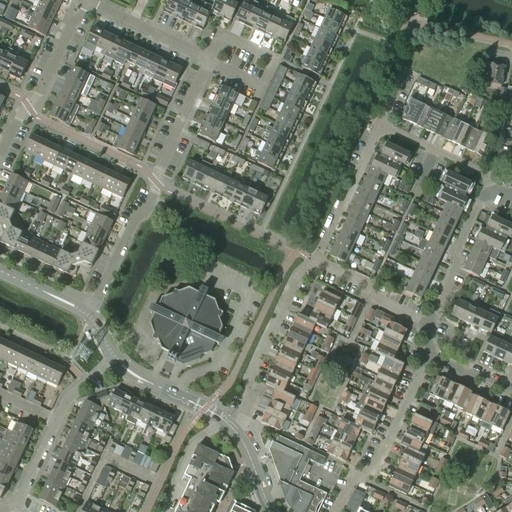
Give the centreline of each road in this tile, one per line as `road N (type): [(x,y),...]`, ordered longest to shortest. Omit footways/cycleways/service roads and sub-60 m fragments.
road 1 (residential): [(86,314),(143,214),(207,62)]
road 2 (residential): [(335,511),(353,473),(372,468),(429,356)]
road 3 (residential): [(0,157),(89,2)]
road 4 (residential): [(235,430),(251,398),(246,377),(299,274)]
road 5 (residential): [(428,325),(479,201),(492,191)]
road 6 (residential): [(207,62),(260,87),(274,59),(221,33)]
road 7 (residential): [(320,251),(379,124)]
road 8 (residential): [(207,62),(89,2)]
road 9 (residential): [(428,325),(315,261)]
road 10 (tertiary): [(222,420),(113,356)]
road 11 (residential): [(492,176),(379,124)]
